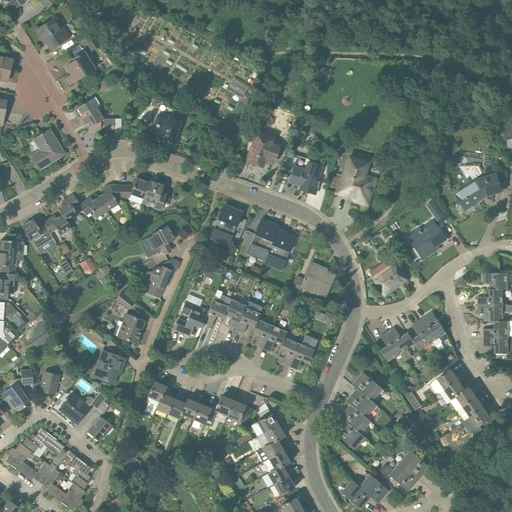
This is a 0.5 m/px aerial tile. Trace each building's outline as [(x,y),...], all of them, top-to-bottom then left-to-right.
[(0,0),(0,8),(4,15),(25,3),(22,0),(0,0)] [(36,0),(47,10),(56,0),(36,0)] [(54,47),(70,38),(57,17),(36,31),(44,43),(50,40),(54,47)] [(87,29),(73,38),(77,45),(91,36),(87,29)] [(95,69),(84,52),(72,60),(73,62),(65,67),(71,76),(66,79),(70,85),(95,69)] [(0,79),(7,82),(12,61),(0,58),(0,79)] [(320,80),(324,68),(319,67),(315,78),(320,80)] [(286,77),(295,81),(299,82),(303,74),(290,69),(286,77)] [(227,90),(242,99),(246,92),(231,83),(227,90)] [(406,97),(399,90),(395,94),(394,98),(398,103),(406,97)] [(114,131),(114,123),(101,124),(100,122),(104,119),(97,107),(94,109),(89,101),(74,110),(83,126),(89,122),(91,126),(91,131),(114,131)] [(139,110),(132,105),(128,112),(134,116),(139,110)] [(167,119),(157,116),(150,135),(167,141),(168,136),(175,138),(181,121),(168,117),(167,119)] [(511,139),(511,119),(511,117),(500,120),(505,141),(511,139)] [(39,151),(31,155),(40,170),(59,158),(58,156),(59,155),(60,152),(59,150),(61,149),(49,129),(32,140),(39,151)] [(274,139),(257,133),(246,161),(262,167),(265,160),(272,163),(279,146),(272,143),(274,139)] [(348,155),(340,180),(337,190),(347,193),(346,196),(355,199),(354,202),(367,206),(376,178),(366,175),(370,163),(348,155)] [(305,169),(294,166),(289,183),(307,188),(306,192),(315,194),(323,167),(307,161),(305,169)] [(478,179),(455,193),(466,210),(482,200),(480,198),(485,195),(500,190),(495,173),(478,179)] [(141,204),(148,183),(136,179),(133,186),(121,186),(120,199),(121,199),(128,199),(128,200),(141,204)] [(149,181),(141,204),(153,208),(154,208),(160,211),(165,196),(160,194),(162,186),(149,181)] [(118,205),(115,199),(120,199),(121,186),(110,186),(102,191),(104,194),(98,197),(107,212),(118,205)] [(74,209),(80,206),(79,205),(73,195),(61,202),(63,205),(58,209),(62,215),(67,223),(67,222),(78,216),(74,209)] [(92,212),(96,219),(107,212),(98,197),(93,201),(91,198),(79,205),(80,206),(86,216),(92,212)] [(210,239),(228,246),(242,212),(224,205),(218,220),(224,223),(220,231),(214,229),(210,239)] [(439,213),(433,216),(437,221),(442,218),(439,213)] [(67,222),(67,223),(62,215),(56,219),(55,216),(43,223),(50,234),(56,230),(60,236),(71,229),(67,222)] [(53,239),(50,234),(43,223),(37,226),(33,220),(22,227),(36,249),(53,239)] [(251,244),(247,255),(264,262),(277,230),(278,227),(261,220),(255,235),(261,238),(257,246),(251,244)] [(419,228),(406,237),(422,259),(434,251),(431,247),(435,245),(436,246),(445,240),(432,221),(420,229),(419,228)] [(161,248),(165,255),(171,251),(166,244),(173,240),(175,240),(167,226),(151,235),(152,235),(147,238),(154,251),(161,248)] [(277,230),(264,262),(263,264),(281,272),(285,261),(281,259),(284,251),(289,252),(295,237),(277,230)] [(390,235),(386,230),(381,234),(385,239),(390,235)] [(17,255),(18,242),(21,242),(21,235),(8,234),(8,241),(0,241),(0,253),(12,254),(12,255),(17,255)] [(0,266),(2,267),(2,274),(15,274),(15,268),(16,268),(17,255),(12,255),(12,254),(0,253),(0,266)] [(89,258),(85,261),(91,272),(96,269),(89,258)] [(386,267),(371,277),(383,294),(400,283),(401,284),(406,281),(393,262),(386,267)] [(296,277),(290,291),(298,294),(301,288),(311,292),(313,287),(326,293),(334,276),(326,272),(325,274),(319,272),(321,268),(311,264),(304,280),(296,277)] [(106,265),(100,269),(103,273),(109,269),(106,265)] [(260,269),(251,265),(248,272),(257,276),(260,269)] [(151,273),(144,291),(159,297),(171,271),(160,266),(157,275),(151,273)] [(215,267),(213,272),(219,275),(222,270),(215,267)] [(103,273),(100,269),(100,268),(94,272),(99,278),(104,274),(103,273)] [(234,273),(231,281),(237,283),(240,276),(234,273)] [(490,280),(494,280),(494,289),(494,290),(503,290),(507,290),(507,273),(482,274),(483,282),(490,282),(490,280)] [(0,279),(0,293),(14,294),(15,274),(2,274),(1,280),(0,279)] [(68,284),(61,288),(64,293),(71,288),(68,284)] [(486,297),(478,298),(478,306),(503,306),(503,305),(503,290),(494,290),(494,289),(490,290),(490,300),(486,300),(486,297)] [(115,300),(128,311),(134,304),(121,293),(115,300)] [(226,312),(228,307),(231,299),(221,295),(219,299),(214,297),(209,310),(206,317),(203,324),(204,324),(211,327),(214,320),(212,319),(213,315),(223,319),(226,312)] [(286,298),(283,303),(289,306),(291,301),(286,298)] [(231,319),(228,326),(236,329),(245,308),(246,306),(231,299),(228,307),(226,312),(235,316),(233,320),(231,319)] [(197,313),(200,307),(186,301),(181,313),(189,316),(187,321),(179,318),(174,330),(190,336),(193,329),(191,328),(192,325),(202,329),(204,324),(203,324),(206,317),(197,313)] [(17,312),(15,309),(10,304),(3,310),(8,315),(10,314),(12,317),(17,312)] [(495,321),(503,321),(503,313),(511,312),(511,305),(503,305),(503,306),(478,306),(478,314),(485,314),(485,322),(483,322),(495,322),(495,321)] [(254,326),(257,320),(259,314),(245,308),(236,329),(235,331),(243,334),(246,327),(243,326),(245,322),(254,326)] [(17,312),(16,313),(14,316),(22,324),(24,322),(19,316),(20,315),(17,312)] [(36,317),(31,312),(26,317),(31,323),(36,317)] [(418,322),(431,342),(445,333),(431,313),(418,322)] [(124,314),(117,337),(136,344),(142,330),(140,329),(143,321),(124,314)] [(0,338),(6,345),(13,338),(11,336),(8,340),(5,336),(2,332),(3,320),(0,319),(0,338)] [(257,339),(254,346),(262,349),(272,326),(257,320),(254,326),(255,327),(253,332),(261,336),(259,340),(257,339)] [(511,320),(503,321),(495,321),(495,322),(495,332),(491,332),(491,329),(483,329),(483,338),(508,337),(511,337),(511,320)] [(414,345),(418,351),(431,342),(418,322),(411,326),(415,333),(417,331),(419,335),(411,340),(414,345)] [(89,334),(102,344),(108,337),(95,326),(89,334)] [(272,340),(281,344),(284,338),(286,332),(272,326),(262,349),(270,352),(273,345),(270,344),(272,340)] [(400,353),(414,345),(411,340),(407,333),(398,339),(396,336),(398,334),(394,328),(387,333),(400,353)] [(51,329),(33,342),(38,350),(56,337),(51,329)] [(387,362),(400,353),(387,333),(380,337),(384,344),(386,342),(388,346),(380,351),(387,362)] [(495,354),(508,354),(508,347),(511,347),(511,337),(508,337),(483,338),(483,346),(491,346),(491,344),(495,344),(495,354)] [(284,358),(281,364),(289,367),(299,344),(284,338),(281,344),(276,355),(284,358)] [(299,344),(289,367),(297,370),(300,363),(297,362),(299,358),(309,362),(313,351),(299,344)] [(101,351),(92,377),(113,384),(119,367),(122,368),(125,360),(101,351)] [(19,357),(9,365),(12,370),(23,362),(19,357)] [(9,388),(2,393),(16,413),(25,406),(23,405),(28,401),(24,396),(23,385),(33,384),(31,369),(20,370),(21,379),(9,380),(9,388)] [(68,390),(79,375),(72,369),(60,384),(68,390)] [(440,393),(458,380),(451,370),(432,383),(440,394),(440,393)] [(59,375),(44,372),(40,392),(36,391),(40,392),(54,395),(59,375)] [(371,402),(372,402),(382,390),(363,373),(352,386),(356,390),(371,402)] [(387,383),(381,375),(377,378),(383,386),(387,383)] [(440,393),(448,404),(456,398),(456,397),(466,391),(465,390),(458,380),(440,393)] [(162,394),(163,395),(166,387),(154,382),(147,397),(159,402),(162,394)] [(469,387),(465,390),(466,391),(456,397),(456,398),(463,407),(463,408),(477,398),(469,387)] [(350,406),(365,418),(366,418),(376,406),(372,402),(371,402),(356,390),(346,402),(350,406)] [(410,392),(404,396),(407,401),(413,397),(410,392)] [(81,399),(73,393),(59,410),(77,424),(90,408),(89,407),(91,404),(96,409),(103,401),(106,398),(100,393),(94,400),(91,397),(88,397),(81,399)] [(155,410),(167,415),(174,399),(163,395),(162,394),(159,402),(155,410)] [(214,412),(226,417),(233,401),(221,396),(214,412)] [(465,421),(484,408),(477,398),(463,408),(463,407),(457,411),(465,421)] [(186,404),(185,404),(174,399),(167,415),(180,420),(181,416),(181,415),(186,404)] [(199,404),(187,399),(185,404),(186,404),(181,415),(181,416),(192,420),(199,404)] [(103,401),(96,409),(96,410),(101,415),(108,406),(103,401)] [(226,417),(238,422),(243,424),(254,411),(244,407),(245,406),(233,401),(226,417)] [(192,420),(204,425),(211,409),(199,404),(192,420)] [(366,418),(365,418),(350,406),(340,418),(345,422),(359,434),(360,434),(370,422),(366,418)] [(491,419),(484,408),(465,421),(462,423),(470,434),(478,428),(483,435),(495,426),(490,419),(491,419)] [(263,434),(277,425),(271,414),(268,409),(258,415),(261,420),(256,423),(262,434),(263,434)] [(402,424),(406,420),(398,414),(394,418),(402,424)] [(104,420),(100,417),(87,433),(99,442),(105,434),(107,435),(112,428),(111,427),(112,426),(104,420)] [(334,434),(353,450),(364,437),(360,434),(359,434),(345,422),(334,434)] [(398,426),(393,422),(386,431),(390,435),(398,426)] [(412,430),(404,424),(397,432),(405,439),(412,430)] [(277,425),(263,434),(269,444),(269,445),(277,440),(277,441),(284,437),(277,425)] [(56,467),(62,459),(66,454),(62,450),(64,447),(56,440),(41,429),(35,438),(32,436),(31,438),(29,437),(28,439),(27,439),(26,439),(27,440),(23,446),(20,443),(19,444),(31,453),(33,454),(38,448),(40,449),(43,445),(57,455),(51,464),(56,467)] [(440,451),(444,448),(448,446),(442,437),(435,442),(440,451)] [(199,439),(196,447),(204,442),(204,441),(199,439)] [(262,463),(263,463),(283,451),(277,441),(277,440),(269,445),(269,444),(265,447),(265,446),(261,448),(255,452),(256,452),(262,463)] [(38,482),(50,466),(45,462),(37,473),(23,462),(25,459),(26,459),(27,459),(31,453),(19,444),(20,445),(16,451),(14,449),(12,451),(11,451),(9,454),(10,454),(5,461),(31,481),(34,477),(38,480),(37,481),(38,482)] [(155,447),(149,461),(157,464),(162,451),(155,447)] [(384,457),(386,454),(381,449),(376,453),(381,457),(384,457)] [(72,484),(72,483),(84,492),(85,492),(81,489),(86,484),(87,484),(86,483),(88,480),(87,480),(88,478),(86,476),(91,469),(74,456),(74,455),(68,451),(66,454),(62,459),(75,469),(72,473),(75,475),(70,482),(72,484)] [(274,470),(274,471),(282,466),(282,467),(289,463),(283,451),(263,463),(268,472),(269,473),(274,470)] [(398,463),(418,480),(428,467),(409,451),(398,463)] [(388,477),(389,477),(407,492),(418,480),(398,463),(393,469),(388,465),(383,466),(380,470),(380,474),(384,478),(388,477)] [(43,485),(55,469),(56,467),(51,464),(50,466),(38,482),(39,481),(43,484),(42,485),(43,485)] [(266,474),(273,485),(288,477),(282,467),(282,466),(274,471),(274,470),(269,473),(268,472),(266,474)] [(59,473),(55,469),(43,485),(43,486),(44,485),(48,488),(46,492),(72,511),(77,504),(78,505),(80,502),(79,501),(81,499),(79,498),(83,492),(84,492),(72,483),(72,484),(68,490),(68,491),(66,494),(52,484),(59,473)] [(370,497),(377,504),(388,491),(369,475),(358,487),(358,488),(370,497)] [(273,485),(279,497),(294,488),(288,477),(273,485)] [(358,488),(358,487),(351,480),(341,493),(359,509),(370,497),(358,488)] [(244,486),(241,481),(233,485),(236,490),(244,486)] [(120,497),(110,502),(114,510),(124,505),(120,497)] [(283,511),(296,511),(301,509),(295,498),(280,506),(283,511)] [(0,511),(19,511),(21,510),(9,501),(0,511)]
